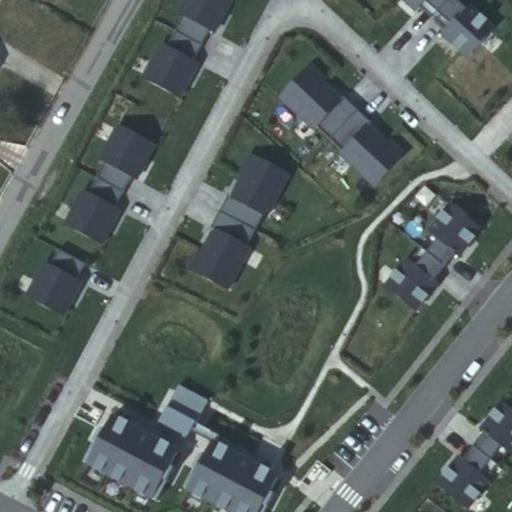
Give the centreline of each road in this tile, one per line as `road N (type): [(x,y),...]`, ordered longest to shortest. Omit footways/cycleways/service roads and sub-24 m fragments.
road 1 (residential): [(9,511),(286,0)]
road 2 (residential): [(294,0),(511,191)]
road 3 (residential): [(336,511),(511,293)]
road 4 (tertiary): [(124,0),(0,232)]
